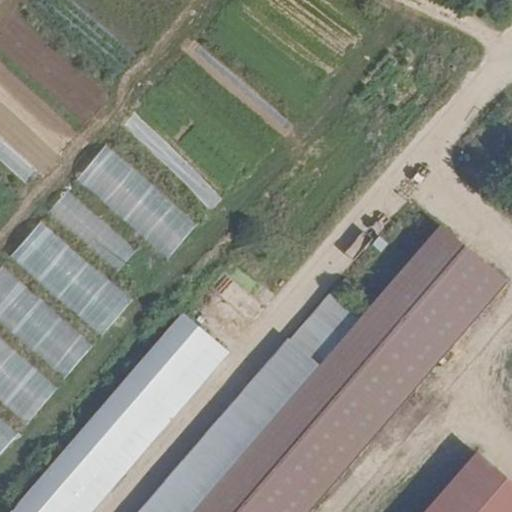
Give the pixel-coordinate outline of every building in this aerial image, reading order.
[(134,119),(118,146),(219,206),(235,179),(134,119)] [(74,180),(166,261),(197,225),(105,145),(74,180)] [(0,209),(3,212),(13,199),(0,188),(0,209)] [(50,212),(118,271),(136,251),(67,192),(50,212)] [(10,255),(102,336),(133,301),(41,220),(10,255)] [(511,286),(451,230),(371,318),(195,511),(311,511),(511,289),(511,286)] [(379,239),(372,248),(380,254),(387,247),(379,239)] [(0,267),(0,323),(64,380),(95,345),(3,264),(0,267)] [(347,276),(369,291),(376,280),(354,266),(347,276)] [(146,511),(195,511),(371,318),(340,291),(146,511)] [(84,511),(231,347),(193,310),(10,511),(84,511)] [(0,401),(27,425),(58,390),(0,339),(0,401)] [(0,458),(20,436),(0,417),(0,458)] [(389,457),(369,484),(394,503),(415,477),(389,457)] [(431,511),(511,511),(511,493),(473,462),(431,511)]
